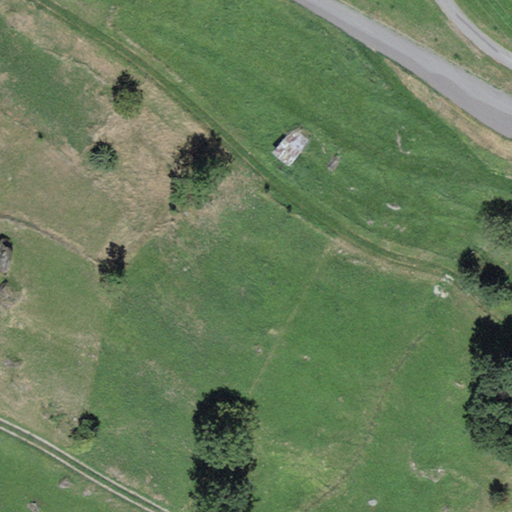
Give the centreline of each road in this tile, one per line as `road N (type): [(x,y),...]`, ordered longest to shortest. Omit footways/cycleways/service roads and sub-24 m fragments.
road 1 (track): [(37,0),(185,100),(245,168),(313,217),(396,264),(449,275),(511,321)]
road 2 (tertiary): [(511,111),(311,0)]
road 3 (track): [(151,511),(0,431)]
